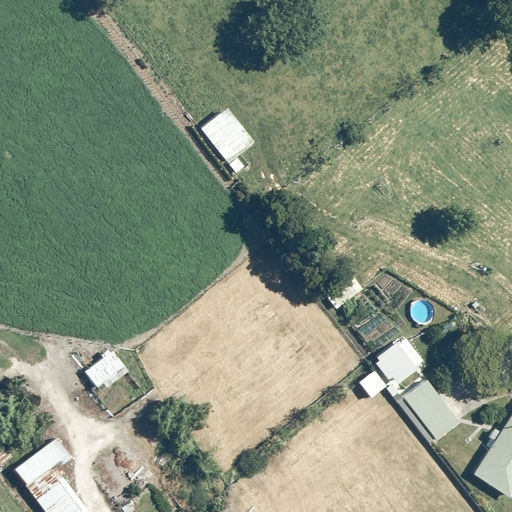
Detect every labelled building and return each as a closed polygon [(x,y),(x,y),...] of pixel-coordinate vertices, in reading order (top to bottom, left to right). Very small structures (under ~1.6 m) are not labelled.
[(251,139),(225,106),(199,127),(225,160),(251,139)] [(25,162),(12,145),(0,153),(0,174),(3,179),(25,162)] [(361,288),(344,263),(331,272),(347,297),(361,288)] [(53,323),(40,297),(24,306),(37,331),(53,323)] [(127,368),(109,347),(83,370),(102,391),(127,368)] [(384,385),(373,368),(357,380),(368,396),(384,385)] [(457,420),(424,377),(401,395),(434,438),(457,420)] [(511,407),(471,472),(508,495),(511,488),(511,407)] [(45,511),(86,511),(52,466),(67,455),(53,437),(12,468),(25,486),(45,511)] [(0,465),(13,455),(0,439),(0,465)]
